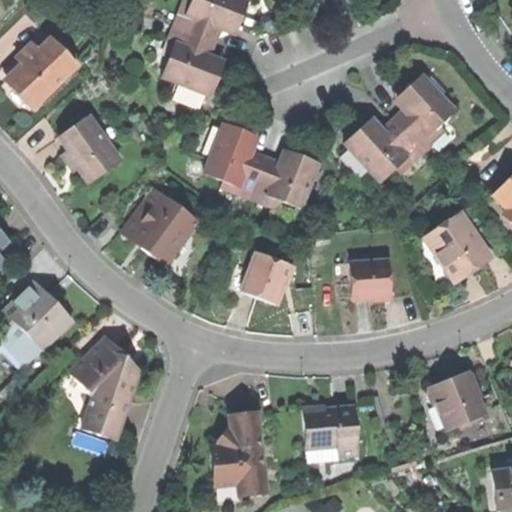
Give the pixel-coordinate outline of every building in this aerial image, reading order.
[(190,0),(183,0),(179,12),(186,15),(191,0),(190,0)] [(191,0),(186,15),(180,30),(214,44),(220,29),(222,30),(225,23),(237,28),(243,15),(248,0),(191,0)] [(179,12),(173,28),(180,30),(186,15),(179,12)] [(235,35),(237,28),(225,23),(222,30),(235,35)] [(168,40),(175,43),(180,30),(173,28),(168,40)] [(162,77),(210,96),(216,80),(221,69),(209,64),(212,56),(210,55),(214,44),(180,30),(175,43),(169,57),(162,77)] [(19,93),(33,107),(76,65),(50,39),(38,51),(32,44),(18,58),(23,64),(7,80),(19,93)] [(163,55),(169,57),(175,43),(168,40),(163,55)] [(224,61),(212,56),(209,64),(221,69),(224,61)] [(392,122),(421,153),(432,143),(425,136),(452,111),(419,75),(406,87),(396,97),(403,105),(397,110),(401,114),(392,122)] [(75,165),(87,183),(119,163),(89,117),(57,137),(66,151),(60,154),(64,160),(66,163),(75,165)] [(410,164),(421,153),(392,122),(382,131),(379,128),(373,134),(363,123),(353,132),(341,143),(379,183),(405,159),(410,164)] [(232,195),(248,201),(264,158),(251,154),(252,150),(244,147),(249,135),(235,129),(222,124),(202,174),(235,187),(232,195)] [(299,157),(290,154),(287,164),(279,161),(278,164),(264,158),(248,201),(262,206),(266,196),(299,208),(316,164),(299,157)] [(511,175),(492,196),(506,210),(502,215),(511,224),(511,175)] [(146,254),(161,265),(194,221),(154,191),(124,230),(143,244),(140,249),(146,254)] [(473,269),(489,258),(460,215),(425,239),(454,282),(473,269)] [(256,299),(276,307),(290,267),(255,254),(240,294),(256,299)] [(368,300),(390,299),(389,263),(349,264),(350,300),(368,300)] [(34,282),(29,287),(40,298),(44,293),(34,282)] [(0,322),(10,333),(17,326),(48,297),(44,293),(40,298),(29,287),(0,314),(0,322)] [(17,326),(41,351),(72,322),(63,312),(58,307),(53,311),(49,307),(53,303),(48,297),(17,326)] [(58,307),(53,303),(49,307),(53,311),(58,307)] [(117,352),(104,338),(69,371),(92,397),(97,401),(96,408),(88,410),(82,429),(115,442),(136,378),(124,360),(117,352)] [(483,415),(467,374),(444,383),(427,390),(424,395),(429,405),(435,405),(445,430),(483,415)] [(0,392),(0,395),(10,405),(23,392),(11,381),(0,392)] [(92,397),(88,410),(96,408),(97,401),(92,397)] [(319,408),(300,410),(303,450),(335,448),(336,457),(357,455),(353,410),(329,412),(319,412),(319,408)] [(239,416),(227,417),(228,433),(218,449),(209,449),(212,486),(235,484),(236,496),(239,496),(262,494),(256,415),(239,416)] [(511,468),(491,471),(496,507),(511,504),(511,468)] [(239,505),(239,496),(236,496),(235,484),(212,486),(209,486),(211,507),(239,505)]
